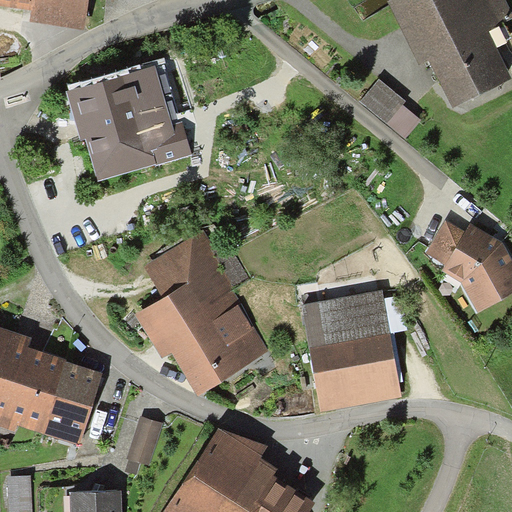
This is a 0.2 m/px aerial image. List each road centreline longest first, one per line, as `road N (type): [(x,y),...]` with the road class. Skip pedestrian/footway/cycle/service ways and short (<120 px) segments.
road 1 (residential): [(0,159),(28,235),(79,322),(154,385),(204,413),(260,428),(304,432),(413,409),(457,415)]
road 2 (unclassified): [(0,83),(194,0)]
